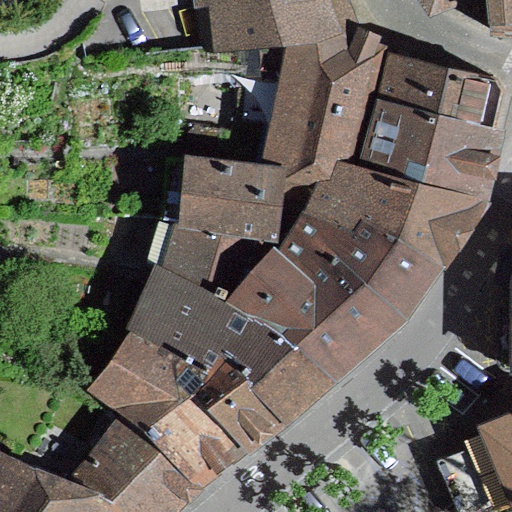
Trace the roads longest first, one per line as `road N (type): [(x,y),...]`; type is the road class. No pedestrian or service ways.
road 1 (tertiary): [(215,511),(429,330),(511,207)]
road 2 (residential): [(385,0),(511,63)]
